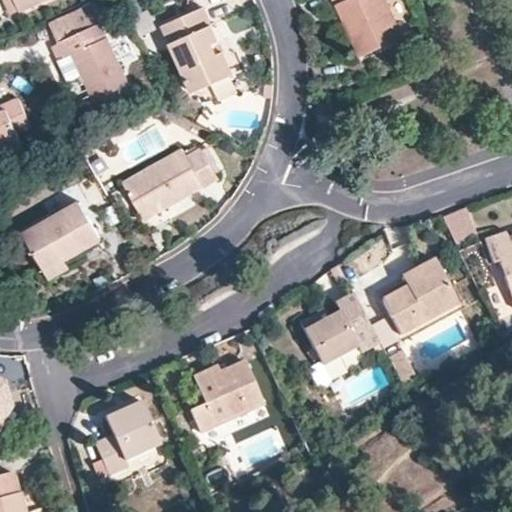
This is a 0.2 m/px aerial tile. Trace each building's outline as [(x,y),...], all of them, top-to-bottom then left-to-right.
[(13,0),(2,0),(9,14),(18,10),(13,0)] [(13,0),(18,10),(42,0),(41,0),(13,0)] [(332,0),(359,58),(402,38),(385,0),(332,0)] [(89,5),(48,24),(65,58),(71,55),(98,110),(132,94),(89,5)] [(211,46),(219,42),(203,7),(161,26),(192,93),(226,78),(211,46)] [(233,75),(219,42),(211,46),(226,78),(233,75)] [(5,111),(0,112),(0,152),(19,144),(15,133),(28,127),(17,99),(3,105),(5,111)] [(367,150),(351,143),(344,162),(360,169),(367,150)] [(181,149),(123,183),(145,218),(217,178),(200,148),(186,156),(181,149)] [(23,233),(44,270),(64,259),(100,238),(78,201),(23,233)] [(456,247),(479,237),(466,208),(443,218),(456,247)] [(511,223),(498,228),(500,233),(503,232),(506,238),(511,235),(511,223)] [(511,235),(506,238),(503,232),(500,233),(484,239),(493,263),(499,261),(505,280),(511,298),(511,235)] [(347,260),(357,276),(389,256),(378,240),(347,260)] [(64,259),(44,270),(49,279),(68,267),(64,259)] [(434,260),(401,277),(406,287),(381,300),(401,335),(459,304),(434,260)] [(499,261),(493,263),(500,283),(505,280),(499,261)] [(354,342),(372,331),(354,300),(337,309),(339,312),(323,320),(318,314),(298,324),(321,365),(357,347),(354,342)] [(388,317),(372,324),(382,347),(398,340),(388,317)] [(403,352),(391,359),(399,374),(412,367),(403,352)] [(217,366),(193,377),(205,403),(190,411),(201,433),(264,404),(244,362),(220,373),(217,366)] [(418,379),(412,367),(399,374),(406,386),(418,379)] [(0,430),(12,408),(5,383),(0,382),(0,430)] [(143,404),(106,421),(114,437),(95,446),(104,465),(108,475),(109,477),(129,469),(126,463),(162,446),(143,404)] [(99,479),(108,475),(104,465),(95,469),(99,479)] [(15,475),(0,479),(0,511),(38,511),(33,493),(21,496),(15,475)]
